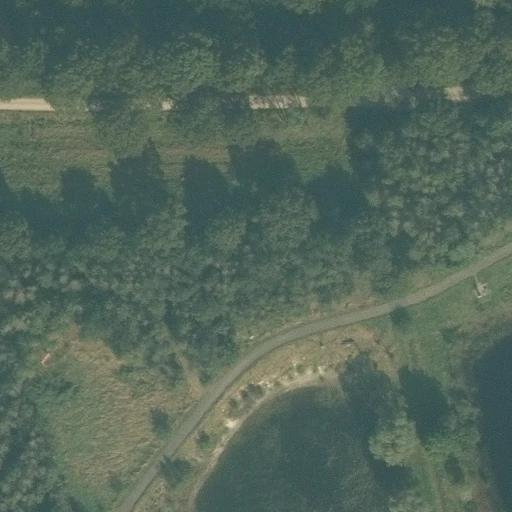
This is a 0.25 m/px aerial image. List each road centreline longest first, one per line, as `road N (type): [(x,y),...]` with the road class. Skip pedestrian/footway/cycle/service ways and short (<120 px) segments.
road 1 (track): [(511,89),(332,103),(0,102)]
road 2 (track): [(124,511),(240,369),(277,345),(418,302),(511,252)]
